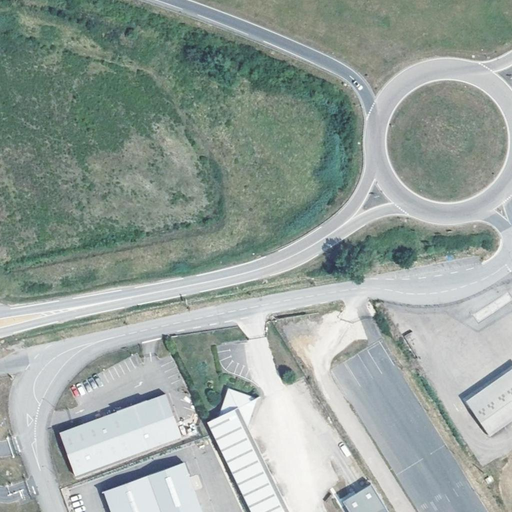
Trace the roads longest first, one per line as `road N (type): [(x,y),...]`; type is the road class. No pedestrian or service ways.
road 1 (unclassified): [(511,258),(490,276),(445,292),(339,292),(74,351),(51,368),(32,406),(38,467),(55,511)]
road 2 (secondary): [(340,228),(317,246),(230,277),(85,306)]
road 3 (motorway): [(173,0),(336,66),(359,84),(374,134)]
road 4 (unknown): [(252,309),(296,511)]
road 5 (secondary): [(472,72),(429,70),(409,79),(380,111),(374,134)]
